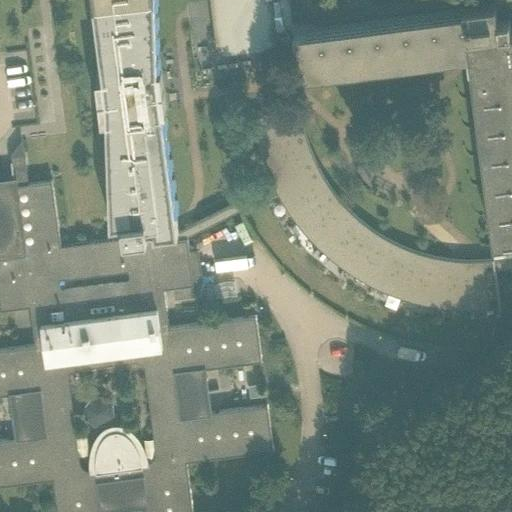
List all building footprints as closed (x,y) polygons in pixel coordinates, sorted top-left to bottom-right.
[(262,360),(256,315),(169,326),(164,288),(194,284),(188,237),(179,239),(178,230),(158,76),(155,0),(93,0),(106,97),(110,224),(122,222),(124,237),(61,245),(52,180),(28,183),(26,165),(13,167),(12,160),(11,160),(14,184),(0,186),(0,308),(0,309),(30,305),(35,344),(0,348),(0,394),(15,393),(21,436),(0,438),(0,484),(52,478),(56,511),(102,511),(102,506),(146,500),(147,511),(193,511),(186,461),(273,449),(268,404),(206,412),(200,368),(262,360)] [(289,0),(210,0),(217,53),(295,43),(299,76),(358,69),(415,61),(417,61),(468,55),(478,126),(485,184),(493,243),(511,240),(511,31),(510,32),(509,19),(497,21),(495,4),(469,7),(464,8),(463,4),(314,22),(313,16),(292,19),(289,0)] [(321,171),(316,162),(315,160),(312,152),(309,144),(306,136),(302,119),(301,111),(302,111),(302,110),(248,117),(248,118),(254,118),(256,133),(261,150),(265,165),(272,180),(273,183),(277,191),(279,194),(290,212),(297,222),(311,239),(326,253),(335,261),(353,273),(372,284),(391,293),(403,297),(423,303),(444,306),(466,308),(479,308),(499,306),(499,312),(501,312),(495,269),(494,259),(494,258),(492,258),(492,259),(476,260),(467,260),(450,259),(433,256),(417,251),(409,249),(393,242),(379,233),(365,223),(358,218),(346,206),(335,193),(329,185),(321,171)] [(187,236),(277,191),(273,183),(181,230),(178,230),(179,239),(188,237),(187,236)] [(511,267),(511,256),(494,259),(495,269),(511,267)]
